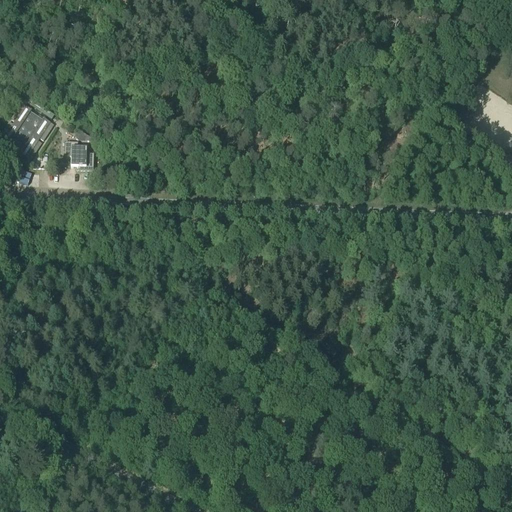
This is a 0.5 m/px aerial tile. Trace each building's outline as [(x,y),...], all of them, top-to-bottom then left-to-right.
[(0,94),(4,97),(13,102),(15,100),(17,96),(19,93),(9,86),(0,80),(0,94)] [(30,101),(27,106),(51,122),(54,117),(30,101)] [(43,122),(31,114),(32,112),(25,108),(1,144),(7,149),(12,141),(24,149),(19,157),(25,161),(50,125),(44,120),(43,122)] [(463,144),(468,138),(456,130),(452,136),(463,144)] [(78,132),(75,138),(78,140),(78,143),(95,143),(78,132)] [(78,150),(78,145),(64,144),(64,161),(64,159),(71,160),(70,169),(78,170),(78,173),(93,173),(94,156),(86,156),(87,150),(78,150)]
